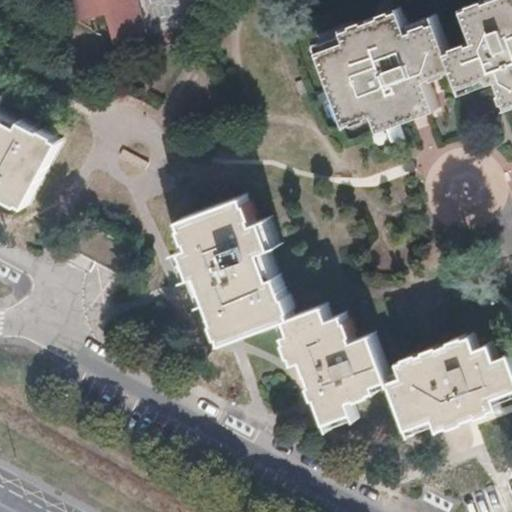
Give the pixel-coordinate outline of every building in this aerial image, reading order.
[(64,0),(70,19),(100,10),(109,40),(140,32),(132,0),(64,0)] [(511,0),(499,0),(491,3),(490,1),(475,7),(476,8),(468,11),(480,44),(475,46),(475,44),(460,49),(461,51),(455,54),(442,21),(437,23),(436,21),(419,27),(420,29),(412,32),(404,12),(396,15),(396,13),(384,17),(385,18),(368,25),(368,23),(357,27),(362,41),(326,55),(355,128),(362,126),(363,128),(378,122),(377,121),(384,118),(389,131),(405,124),(404,120),(413,117),(407,103),(421,97),(427,113),(442,107),(433,83),(439,81),(440,82),(454,77),(453,76),(459,74),(466,92),(493,81),(495,87),(502,84),(511,107),(511,0)] [(0,188),(10,193),(9,195),(22,202),(23,199),(29,203),(62,140),(56,136),(57,134),(44,127),(44,130),(24,119),(21,125),(0,114),(0,103),(1,101),(0,100),(0,188)] [(227,340),(289,317),(295,314),(293,309),(295,309),(290,295),(287,296),(280,274),(273,276),(264,250),(274,246),(264,220),(256,222),(254,216),(256,215),(251,202),(248,203),(245,196),(185,218),(187,226),(184,227),(189,240),(191,239),(194,246),(186,249),(196,276),(202,274),(220,320),(218,322),(223,335),(225,334),(227,340)] [(140,252),(84,222),(71,246),(127,276),(140,252)] [(295,314),(289,317),(294,331),(289,333),(291,339),(289,340),(294,354),(296,353),(299,360),(307,356),(317,382),(315,383),(319,394),(321,394),(330,418),(357,408),(353,397),(360,394),(361,396),(374,391),(373,390),(380,387),(378,381),(392,376),(374,331),(356,338),(354,332),(355,331),(350,318),(349,319),(346,312),(333,317),(328,303),(295,314)] [(410,425),(437,415),(441,427),(452,422),(453,424),(466,419),(466,417),(479,412),(480,414),(494,409),(493,407),(501,404),(497,394),(511,388),(511,354),(511,352),(497,357),(492,341),(479,346),(474,333),(467,336),(466,334),(452,339),(453,341),(441,345),(441,344),(428,348),(428,350),(421,354),(420,351),(407,356),(408,358),(403,361),(407,373),(393,379),(410,425)]
